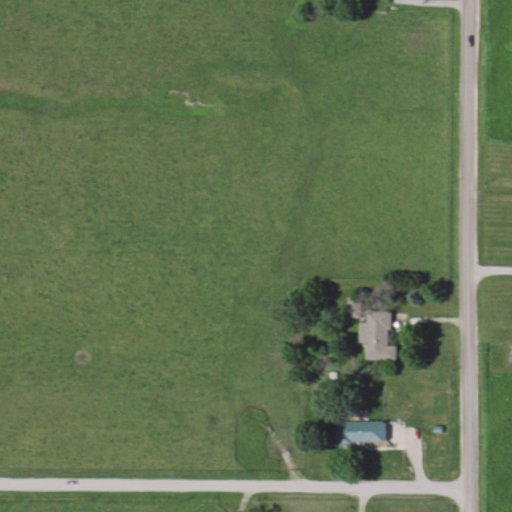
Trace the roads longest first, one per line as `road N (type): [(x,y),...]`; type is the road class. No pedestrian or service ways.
road 1 (residential): [(467,511),(471,0)]
road 2 (residential): [(468,491),(0,482)]
